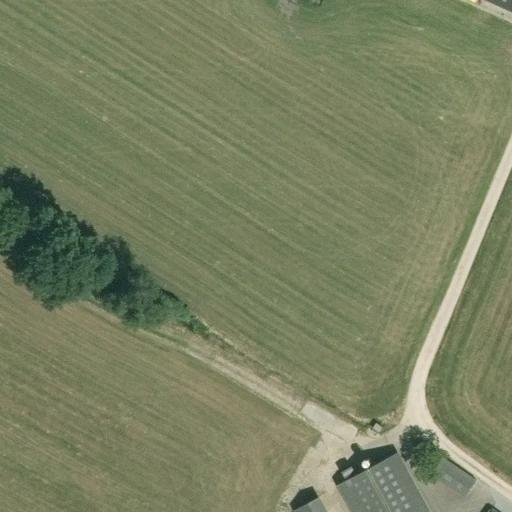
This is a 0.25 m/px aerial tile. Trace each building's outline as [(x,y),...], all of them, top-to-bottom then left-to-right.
[(511,0),(486,0),(511,12),(511,0)] [(130,370),(152,382),(164,360),(143,348),(130,370)] [(157,427),(181,446),(196,427),(171,408),(157,427)] [(238,465),(231,478),(251,489),(259,475),(272,481),(281,464),(239,441),(228,460),(238,465)] [(429,511),(398,454),(355,477),(344,483),(339,486),(353,511),(429,511)] [(476,480),(444,458),(432,475),(465,497),(476,480)] [(351,470),(340,476),(344,483),(355,477),(351,470)] [(325,511),(319,499),(294,511),(325,511)]
